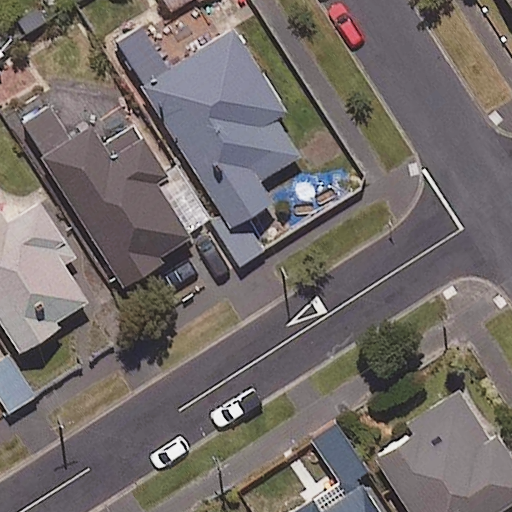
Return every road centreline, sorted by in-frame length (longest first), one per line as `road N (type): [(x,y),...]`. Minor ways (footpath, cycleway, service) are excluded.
road 1 (residential): [(19,511),(497,206)]
road 2 (residential): [(497,206),(365,0)]
